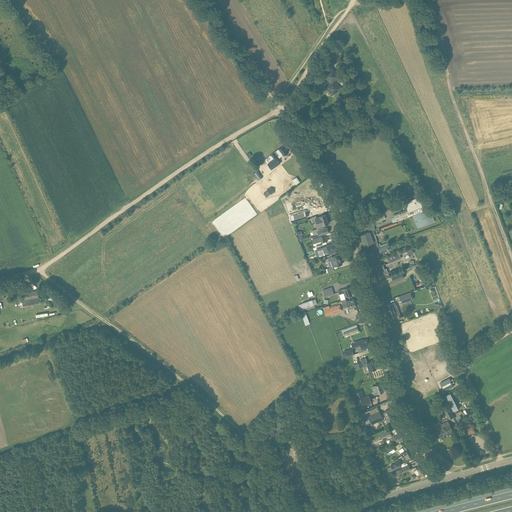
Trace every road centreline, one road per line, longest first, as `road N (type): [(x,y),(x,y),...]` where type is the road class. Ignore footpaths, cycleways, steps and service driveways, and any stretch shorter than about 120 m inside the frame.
road 1 (unclassified): [(446,478),(408,423),(325,182),(201,0)]
road 2 (track): [(36,270),(278,106),(348,9)]
road 3 (track): [(290,511),(256,451),(182,382),(36,270)]
road 4 (track): [(511,257),(423,0)]
road 5 (track): [(499,456),(466,370),(511,330)]
road 6 (unclassified): [(446,478),(327,511)]
